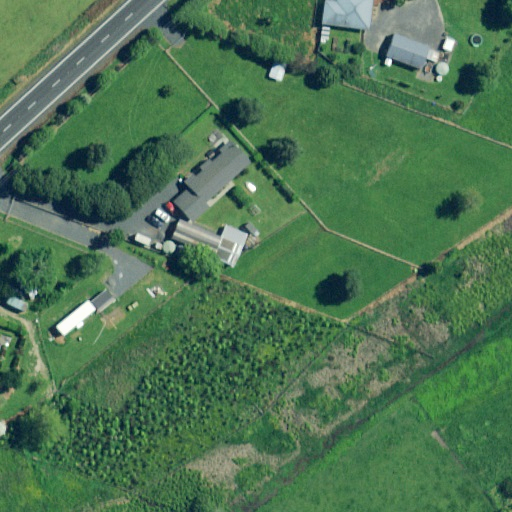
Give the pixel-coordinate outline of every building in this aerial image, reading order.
[(330,40),(332,26),(368,30),(371,0),(336,0),(336,3),(324,1),(321,24),(319,38),(330,40)] [(438,53),(427,50),(428,47),(393,35),(383,64),(389,66),(391,59),(420,69),(424,59),(435,63),(438,53)] [(286,66),(274,61),(268,77),(280,81),(286,66)] [(441,77),(442,77),(443,77),(445,77),(446,77),(447,76),(448,75),(448,74),(449,73),(449,72),(450,71),(450,70),(449,69),(449,67),(448,66),(448,65),(447,65),(446,64),(444,64),(443,64),(442,64),(441,64),(440,64),(439,65),(438,66),(437,67),(436,68),(436,69),(436,70),(436,71),(436,72),(436,73),(437,75),(438,75),(437,76),(436,76),(436,77),(435,78),(435,79),(436,80),(436,81),(437,81),(438,82),(439,82),(440,82),(440,81),(441,81),(441,80),(442,79),(442,78),(441,78),(441,77)] [(227,137),(216,150),(183,184),(186,187),(170,205),(193,226),(209,209),(203,203),(248,156),(227,137)] [(245,233),(225,224),(218,239),(177,221),(169,240),(231,266),(245,233)] [(159,238),(154,248),(169,256),(174,246),(159,238)] [(101,239),(93,246),(102,256),(109,249),(101,239)] [(32,299),(50,283),(42,275),(25,291),(32,299)]
